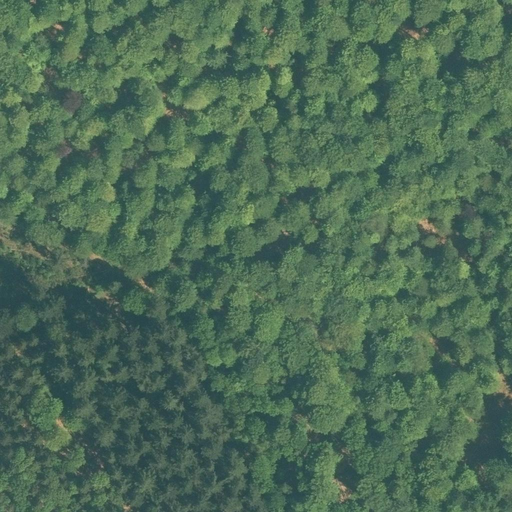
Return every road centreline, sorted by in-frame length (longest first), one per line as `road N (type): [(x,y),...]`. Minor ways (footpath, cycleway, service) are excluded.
road 1 (track): [(511,117),(168,287),(271,511)]
road 2 (track): [(0,362),(168,287),(238,0)]
